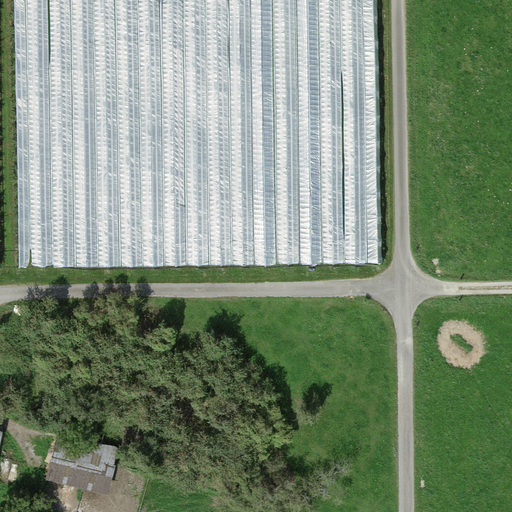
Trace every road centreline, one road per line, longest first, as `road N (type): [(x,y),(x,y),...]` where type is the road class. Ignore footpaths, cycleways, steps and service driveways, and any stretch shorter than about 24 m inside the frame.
road 1 (track): [(0,297),(511,288)]
road 2 (track): [(404,0),(402,289)]
road 3 (track): [(407,511),(402,289)]
